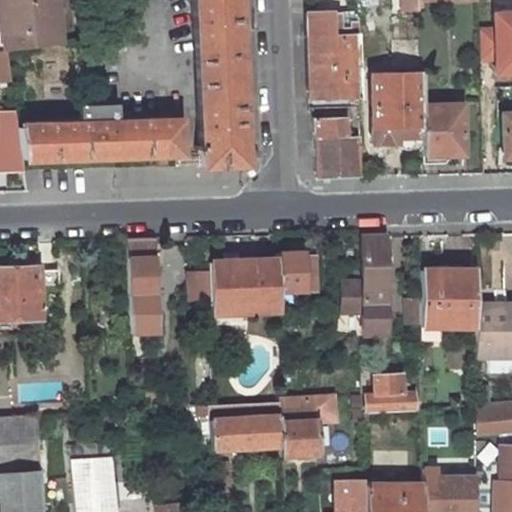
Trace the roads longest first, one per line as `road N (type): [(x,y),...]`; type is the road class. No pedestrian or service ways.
road 1 (residential): [(0,223),(284,211)]
road 2 (residential): [(284,211),(511,204)]
road 3 (residential): [(284,211),(276,0)]
